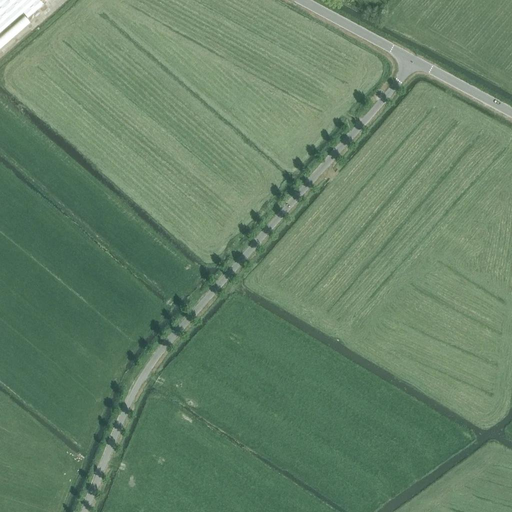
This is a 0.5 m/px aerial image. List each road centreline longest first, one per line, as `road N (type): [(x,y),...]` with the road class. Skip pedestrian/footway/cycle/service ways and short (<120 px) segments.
road 1 (unclassified): [(83,511),(146,367),(414,62)]
road 2 (unclassified): [(414,62),(300,0)]
